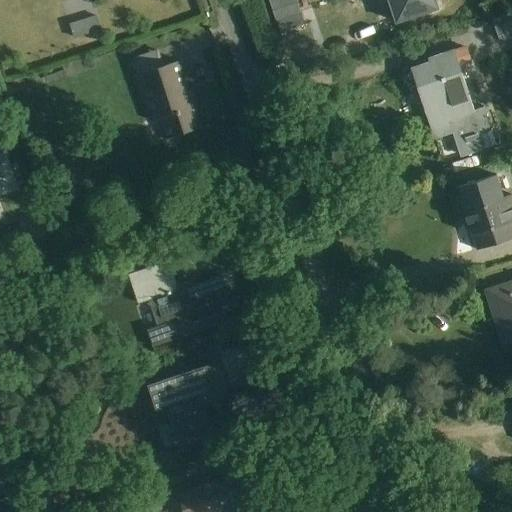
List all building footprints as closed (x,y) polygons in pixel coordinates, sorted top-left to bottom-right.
[(265,0),(274,32),(301,25),(294,0),(265,0)] [(428,0),(431,9),(457,0),(396,0),(399,8),(422,0),(428,0)] [(68,23),(75,42),(98,35),(92,15),(68,23)] [(511,16),(492,27),(501,44),(511,37),(511,16)] [(459,155),(481,148),(475,132),(488,127),(480,105),(468,109),(448,47),(402,63),(428,139),(451,132),(459,155)] [(153,138),(199,121),(175,53),(128,70),(153,138)] [(0,219),(2,219),(0,214),(0,193),(13,188),(0,155),(0,219)] [(471,248),(511,235),(511,221),(495,168),(450,182),(471,248)] [(147,348),(229,319),(219,291),(225,288),(219,269),(174,285),(165,258),(121,274),(147,348)] [(501,343),(511,339),(511,277),(483,288),(501,343)] [(222,392),(209,356),(142,380),(152,406),(159,404),(173,445),(212,431),(200,400),(222,392)] [(244,511),(230,471),(169,492),(175,511),(244,511)]
